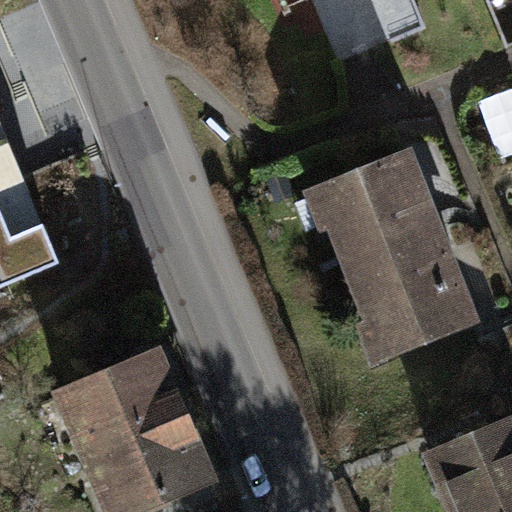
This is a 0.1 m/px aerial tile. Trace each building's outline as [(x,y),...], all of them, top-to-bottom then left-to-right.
[(323,0),(344,51),(410,24),(400,0),(323,0)] [(0,285),(56,262),(0,127),(0,285)] [(407,140),(292,191),(358,362),(471,310),(407,140)] [(155,354),(60,394),(110,511),(123,511),(206,477),(155,354)] [(511,511),(511,408),(430,447),(455,511),(511,511)]
